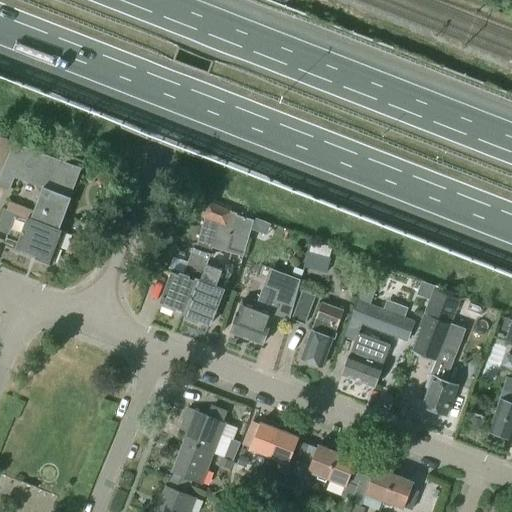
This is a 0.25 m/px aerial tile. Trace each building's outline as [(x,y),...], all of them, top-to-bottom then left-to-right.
[(0,177),(13,144),(14,144),(15,142),(0,136),(0,177)] [(13,144),(0,177),(0,185),(9,189),(13,179),(42,190),(43,188),(71,199),(82,170),(81,170),(84,163),(59,153),(56,161),(14,144),(13,144)] [(60,231),(72,199),(71,199),(43,188),(42,190),(31,219),(60,231)] [(208,203),(202,217),(208,220),(197,249),(195,248),(185,274),(174,270),(161,305),(183,314),(197,278),(224,208),(208,202),(208,203)] [(197,278),(183,314),(182,316),(188,319),(204,320),(203,325),(208,327),(208,328),(209,328),(231,274),(208,265),(207,266),(211,254),(215,245),(244,256),(254,220),(238,215),(238,214),(224,208),(197,278)] [(17,214),(5,209),(0,221),(0,231),(9,235),(17,214)] [(65,233),(60,231),(31,219),(28,218),(16,250),(53,264),(65,233)] [(257,230),(264,227),(265,222),(256,219),(252,228),(257,230)] [(73,237),(68,250),(77,254),(83,240),(73,237)] [(326,274),(330,259),(329,259),(332,248),(311,243),(304,268),(326,274)] [(361,287),(368,263),(357,259),(349,283),(361,287)] [(379,266),(369,262),(367,269),(377,273),(379,266)] [(261,293),(257,306),(243,301),(231,331),(263,344),(275,314),(291,320),(302,280),(277,270),(268,295),(261,293)] [(408,343),(416,323),(370,305),(375,291),(374,291),(377,284),(365,280),(350,322),(408,343)] [(449,415),(459,387),(444,382),(465,332),(451,326),(462,299),(436,289),(420,328),(423,329),(414,352),(437,361),(427,387),(429,390),(423,405),(449,415)] [(303,292),(292,321),(305,326),(316,297),(303,292)] [(334,328),(340,314),(321,307),(302,358),(323,366),(334,339),(327,336),(330,327),(334,328)] [(375,386),(386,356),(390,346),(358,334),(343,374),(375,386)] [(511,379),(508,378),(491,431),(511,438),(511,379)] [(182,420),(184,421),(181,430),(188,432),(184,441),(213,452),(225,422),(223,421),(226,411),(211,405),(207,415),(187,407),(182,420)] [(472,413),(468,424),(481,428),(485,417),(472,413)] [(280,430),(261,422),(258,428),(251,425),(244,445),(251,447),(250,449),(270,456),(280,430)] [(298,467),(307,447),(297,443),(299,437),(280,430),(270,456),(289,464),(298,467)] [(175,472),(172,480),(190,486),(193,479),(201,483),(213,452),(184,441),(173,471),(175,472)] [(307,447),(298,467),(295,476),(305,480),(308,471),(327,478),(338,452),(319,444),(316,450),(307,447)] [(357,486),(364,469),(354,466),(357,459),(338,452),(327,478),(346,486),(347,482),(357,486)] [(221,457),(218,464),(230,469),(233,462),(221,457)] [(243,466),(246,459),(240,457),(237,464),(243,466)] [(373,473),(364,469),(357,486),(367,490),(365,493),(385,501),(395,474),(375,467),(373,473)] [(411,510),(418,491),(412,488),(414,482),(395,474),(385,501),(404,509),(404,507),(411,510)] [(167,486),(157,511),(190,511),(196,497),(187,494),(190,486),(172,480),(169,487),(167,486)] [(333,500),(326,505),(331,511),(337,506),(333,500)]
